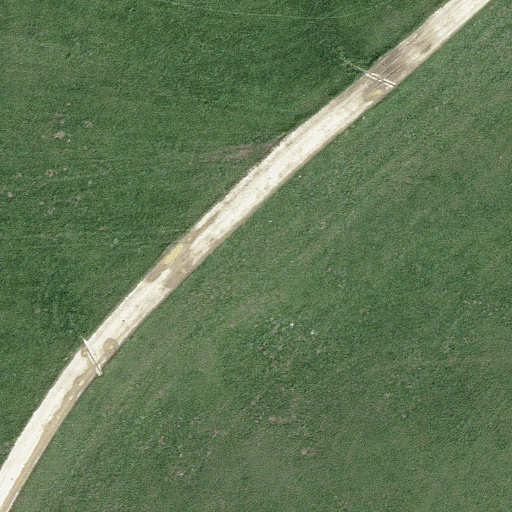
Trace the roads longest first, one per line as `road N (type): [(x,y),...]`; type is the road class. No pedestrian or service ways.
road 1 (track): [(462,0),(220,210),(137,293),(71,370),(0,482)]
road 2 (track): [(0,122),(341,105)]
